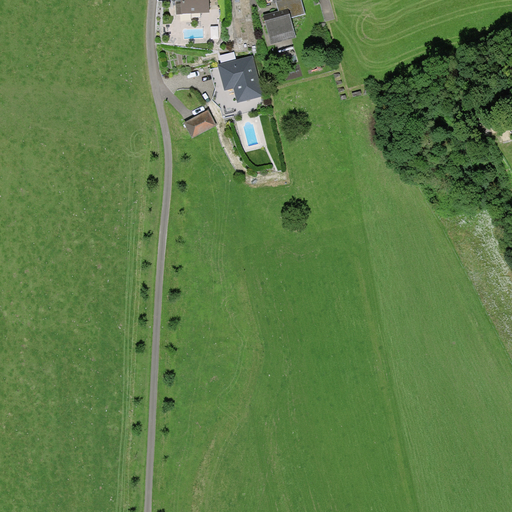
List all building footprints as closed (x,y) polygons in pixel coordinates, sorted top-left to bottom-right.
[(181,0),(182,14),(210,14),(209,0),(181,0)] [(275,0),(280,12),(291,8),(295,18),(306,14),(301,0),(275,0)] [(288,11),(264,19),(272,45),(297,37),(288,11)] [(252,55),(216,66),(224,93),(233,90),(238,105),(264,97),(252,55)] [(208,111),(186,123),(193,138),(216,127),(208,111)]
